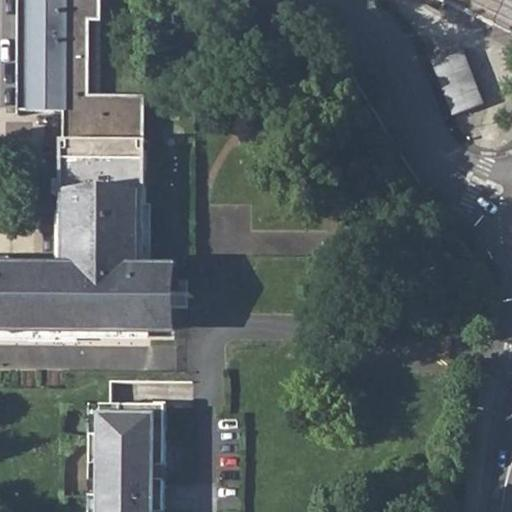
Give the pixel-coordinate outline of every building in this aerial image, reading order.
[(0,268),(0,328),(12,329),(12,332),(87,332),(87,329),(160,329),(160,298),(180,298),(181,273),(142,273),(142,270),(146,270),(147,151),(143,151),(142,141),(146,141),(146,98),(90,97),(90,21),(102,21),(101,0),(20,0),(20,111),(66,111),(66,141),(69,141),(69,151),(65,151),(65,269),(0,268)] [(428,0),(423,0),(421,5),(437,12),(440,6),(428,0)] [(486,104),(462,49),(429,63),(453,118),(486,104)] [(103,436),(102,406),(93,406),(92,436),(103,436)] [(158,481),(158,467),(167,467),(167,406),(125,406),(113,406),(102,406),(103,436),(92,436),(92,482),(102,482),(102,511),(166,511),(167,482),(158,481)] [(167,482),(167,467),(158,467),(158,481),(167,482)] [(102,511),(102,482),(92,482),(92,511),(102,511)]
